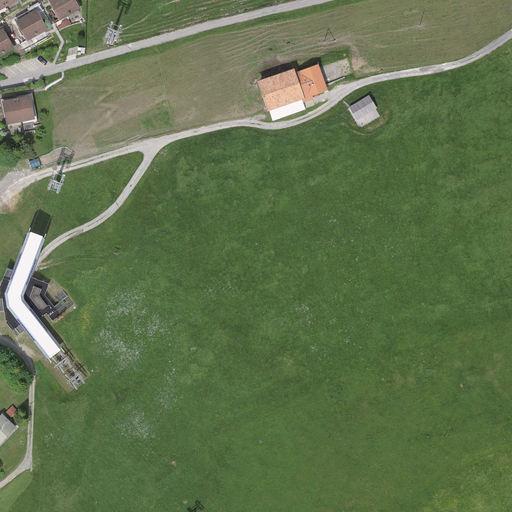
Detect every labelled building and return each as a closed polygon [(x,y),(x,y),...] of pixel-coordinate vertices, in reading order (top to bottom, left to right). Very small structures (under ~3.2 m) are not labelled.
[(75,0),(50,0),(49,1),(60,21),(81,9),(75,0)] [(36,9),(15,21),(27,41),(33,38),(48,29),(36,9)] [(3,29),(0,30),(0,56),(15,48),(3,29)] [(294,71),(256,84),(267,114),(327,92),(318,66),(296,75),(294,71)] [(35,119),(29,96),(15,99),(21,122),(35,119)] [(377,109),(369,96),(348,108),(356,121),(377,109)] [(21,122),(15,99),(2,102),(7,125),(21,122)] [(45,240),(28,234),(5,295),(7,309),(47,359),(62,349),(24,299),(45,240)] [(2,412),(0,414),(0,440),(15,425),(2,412)]
